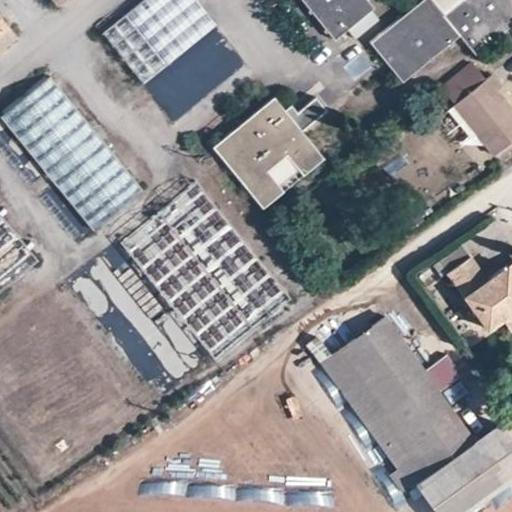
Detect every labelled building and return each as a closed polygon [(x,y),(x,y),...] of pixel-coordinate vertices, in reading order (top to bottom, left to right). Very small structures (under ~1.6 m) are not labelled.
[(196,0),(143,0),(103,32),(172,120),(224,80),(234,93),(256,76),(196,0)] [(511,0),(299,0),(332,40),(371,6),(365,0),(457,0),(441,14),(429,0),(421,0),(369,43),(401,82),(458,35),(475,55),(511,23),(511,0)] [(0,54),(17,41),(0,20),(0,54)] [(451,106),(493,155),(511,139),(511,109),(496,90),(501,86),(490,73),(451,106)] [(3,112),(87,234),(140,197),(56,76),(3,112)] [(270,97),(209,144),(259,206),(280,189),(265,170),(283,154),(300,173),(319,158),(297,131),(322,110),(311,97),(293,112),(286,105),(280,110),(270,97)] [(119,240),(208,357),(229,341),(231,343),(288,300),(198,181),(119,240)] [(0,214),(0,296),(39,268),(0,214)] [(448,278),(489,335),(505,324),(511,332),(511,268),(502,275),(489,284),(472,261),(448,278)] [(429,383),(385,320),(332,359),(326,349),(315,358),(411,492),(418,487),(433,511),(477,511),(511,487),(511,443),(501,429),(475,448),(429,383)]
